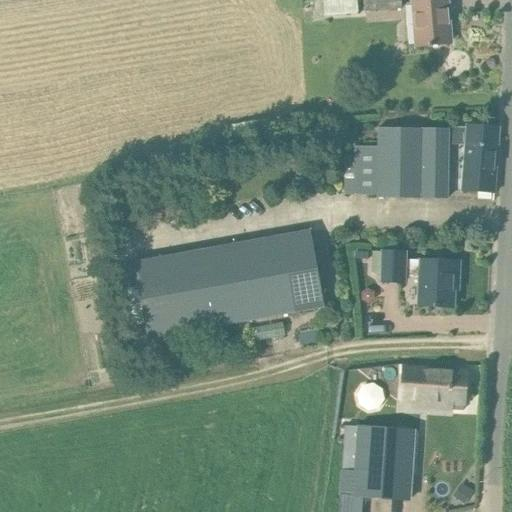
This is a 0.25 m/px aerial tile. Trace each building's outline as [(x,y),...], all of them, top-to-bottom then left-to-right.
[(356,0),(322,0),(324,16),(357,13),(356,0)] [(400,0),(362,0),(364,11),(401,9),(400,0)] [(445,13),(448,11),(446,0),(411,0),(415,47),(448,44),(445,13)] [(451,70),(411,73),(414,99),(454,96),(451,70)] [(494,193),(496,160),(499,127),(466,125),(461,191),(494,193)] [(376,127),(376,148),(354,147),(354,156),(344,156),(343,194),(375,195),(375,198),(447,199),(449,128),(376,127)] [(310,229),(132,261),(146,340),(324,308),(310,229)] [(353,249),(353,258),(368,259),(369,250),(353,249)] [(405,277),(419,278),(418,306),(452,307),(453,287),(451,287),(452,281),(457,281),(458,262),(406,259),(406,252),(380,250),(380,253),(372,253),(371,273),(379,273),(379,283),(405,285),(405,277)] [(464,404),(466,372),(402,367),(400,400),(452,403),(452,409),(463,410),(463,404),(464,404)] [(384,406),(382,384),(358,386),(360,409),(384,406)] [(415,430),(356,425),(356,426),(344,426),(341,470),(340,470),(338,496),(340,496),(338,511),(361,511),(362,498),(410,501),(415,430)]
